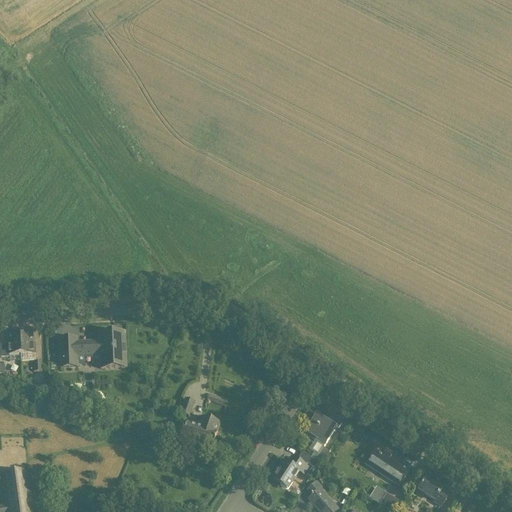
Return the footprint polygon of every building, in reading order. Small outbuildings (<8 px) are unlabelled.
[(8,358),(8,356),(21,355),(20,334),(8,335),(9,346),(1,346),(0,349),(1,358),(8,358)] [(20,334),(21,355),(34,354),(34,345),(32,345),(32,334),(20,334)] [(76,339),(59,340),(60,368),(77,368),(77,357),(100,356),(100,370),(125,368),(124,334),(99,335),(99,343),(76,344),(76,339)] [(33,363),(33,373),(42,372),(41,362),(33,363)] [(226,408),(228,401),(209,394),(206,401),(226,408)] [(191,415),(195,403),(184,400),(179,415),(189,418),(190,414),(191,415)] [(333,419),(330,423),(316,414),(306,429),(326,442),(336,427),(338,429),(341,425),(342,426),(342,425),(333,419)] [(213,447),(220,425),(201,419),(198,429),(186,425),(183,437),(195,441),(193,441),(192,444),(193,447),(196,448),(198,446),(199,443),(198,442),(213,447)] [(316,444),(307,458),(310,460),(317,464),(320,467),(329,453),(316,444)] [(399,488),(410,470),(402,465),(401,466),(392,460),(393,459),(376,448),(368,461),(382,470),(379,475),(399,488)] [(273,480),(287,490),(299,471),(303,474),(307,468),(292,458),(288,465),(285,462),(273,480)] [(307,465),(308,466),(314,469),(317,464),(310,460),(307,465)] [(6,505),(6,511),(32,511),(27,472),(2,475),(6,505)] [(441,509),(449,496),(441,491),(442,490),(425,480),(418,491),(434,501),(432,504),(441,509)] [(336,511),(338,510),(320,490),(322,488),(317,482),(307,491),(312,496),(308,499),(314,506),(315,505),(320,511),(336,511)] [(386,495),(379,506),(389,511),(395,511),(400,504),(386,495)]
